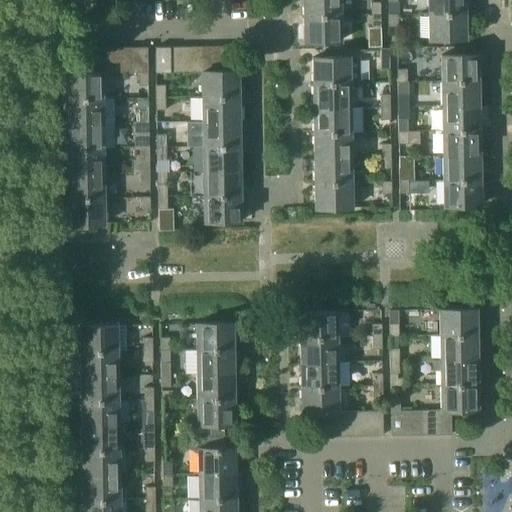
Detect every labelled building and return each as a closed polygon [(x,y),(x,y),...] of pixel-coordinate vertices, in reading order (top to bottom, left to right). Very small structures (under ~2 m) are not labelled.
[(303,0),(304,16),(340,15),(340,0),(303,0)] [(428,0),(428,13),(465,13),(464,0),(428,0)] [(371,1),(371,15),(380,15),(380,1),(371,1)] [(389,14),(389,26),(398,26),(398,13),(389,14)] [(465,13),(428,13),(429,39),(466,38),(465,13)] [(340,15),(304,16),(304,41),(341,41),(340,15)] [(380,15),(371,15),(372,26),(381,26),(380,15)] [(206,46),(207,70),(219,70),(218,45),(206,46)] [(219,70),(231,70),(230,45),(218,45),(219,70)] [(147,46),(133,47),(133,72),(138,72),(148,72),(147,46)] [(156,72),(170,72),(170,46),(155,47),(156,72)] [(170,72),(183,72),(182,46),(170,46),(170,72)] [(183,72),(195,71),(194,46),(182,46),(183,72)] [(195,71),(201,71),(207,70),(206,46),(194,46),(195,71)] [(84,48),(84,73),(97,72),(96,47),(84,48)] [(108,47),(96,47),(97,72),(102,72),(102,73),(109,73),(108,47)] [(120,47),(108,47),(109,73),(121,72),(120,47)] [(133,47),(120,47),(121,72),(133,72),(133,47)] [(441,55),(441,80),(478,80),(478,54),(441,55)] [(312,57),(313,83),(350,82),(360,82),(359,56),(312,57)] [(380,56),(380,69),(390,69),(390,56),(380,56)] [(398,68),(398,81),(407,81),(407,68),(398,68)] [(201,71),(202,96),(238,95),(238,70),(231,70),(219,70),(207,70),(201,71)] [(65,73),(65,98),(102,98),(102,73),(102,72),(97,72),(84,73),(65,73)] [(148,85),(148,72),(138,72),(139,85),(148,85)] [(441,80),(442,105),(479,105),(478,80),(441,80)] [(407,81),(398,81),(398,94),(407,93),(407,81)] [(313,83),(313,107),(350,107),(350,82),(313,83)] [(156,85),(156,97),(165,97),(165,84),(156,85)] [(381,94),(381,106),(390,106),(390,94),(381,94)] [(202,96),(202,121),(239,120),(238,95),(202,96)] [(165,97),(156,97),(156,109),(166,109),(165,97)] [(65,98),(66,123),(103,123),(102,98),(65,98)] [(442,105),(442,130),(479,130),(479,105),(442,105)] [(390,106),(381,106),(381,119),(391,118),(390,106)] [(313,107),(314,132),(350,132),(350,107),(313,107)] [(139,110),(139,122),(149,122),(148,109),(139,110)] [(399,118),(399,131),(408,131),(408,118),(399,118)] [(202,121),(203,146),(239,145),(239,120),(202,121)] [(139,122),(133,122),(133,147),(149,147),(149,134),(149,122),(139,122)] [(66,123),(66,148),(103,148),(103,123),(66,123)] [(442,130),(443,155),(479,154),(479,130),(442,130)] [(408,131),(399,131),(399,143),(408,143),(408,131)] [(314,132),(314,157),(351,156),(350,132),(314,132)] [(157,134),(157,147),(166,147),(166,134),(157,134)] [(381,143),(382,156),(391,156),(391,143),(381,143)] [(203,146),(203,171),(240,170),(239,145),(203,146)] [(149,147),(133,147),(134,172),(140,172),(149,172),(149,147)] [(166,147),(157,147),(157,159),(167,159),(166,147)] [(66,148),(67,173),(104,173),(103,148),(66,148)] [(443,155),(443,180),(480,179),(479,154),(443,155)] [(314,157),(315,182),(351,181),(351,156),(314,157)] [(391,156),(382,156),(382,168),(392,168),(391,156)] [(399,168),(400,181),(409,181),(409,168),(399,168)] [(203,171),(203,196),(240,195),(240,170),(203,171)] [(149,172),(140,172),(140,183),(150,183),(149,172)] [(67,173),(67,198),(104,198),(104,173),(67,173)] [(480,179),(443,180),(444,205),(480,205),(480,179)] [(414,180),(409,181),(409,187),(409,192),(429,192),(429,180),(414,180)] [(351,181),(315,182),(315,208),(352,207),(351,181)] [(392,181),(382,181),(383,193),(392,193),(392,181)] [(409,181),(400,181),(400,192),(409,192),(409,187),(409,181)] [(158,183),(158,197),(167,196),(167,183),(158,183)] [(240,195),(203,196),(204,221),(241,220),(240,195)] [(150,209),(150,196),(141,196),(141,209),(150,209)] [(167,196),(158,197),(158,208),(167,208),(167,196)] [(104,198),(67,198),(68,223),(104,223),(104,198)] [(439,309),(439,335),(476,334),(476,308),(439,309)] [(299,311),(300,337),(337,336),(336,311),(299,311)] [(196,323),(196,349),(233,348),(232,322),(196,323)] [(399,335),(398,322),(389,323),(389,335),(399,335)] [(372,323),(372,336),(381,335),(381,323),(372,323)] [(80,325),(80,350),(117,350),(117,324),(80,325)] [(439,335),(440,359),(477,359),(476,334),(439,335)] [(381,335),(372,336),(372,348),(381,348),(381,335)] [(300,337),(300,362),(337,361),(337,336),(300,337)] [(143,337),(143,349),(152,349),(152,337),(143,337)] [(169,337),(160,337),(161,349),(170,349),(169,337)] [(390,348),(390,360),(399,360),(399,347),(390,348)] [(196,349),(197,374),(233,373),(233,348),(196,349)] [(152,349),(143,349),(143,362),(153,362),(152,349)] [(80,350),(81,375),(117,375),(117,350),(80,350)] [(440,359),(432,360),(432,370),(440,369),(440,384),(477,384),(477,359),(440,359)] [(399,360),(390,360),(390,373),(399,372),(399,360)] [(161,362),(161,374),(170,374),(170,361),(161,362)] [(300,362),(301,387),(338,386),(337,361),(300,362)] [(197,374),(197,398),(234,398),(233,373),(197,374)] [(373,373),(373,385),(382,385),(382,373),(373,373)] [(170,374),(161,374),(161,386),(170,386),(170,374)] [(81,375),(81,400),(118,400),(117,375),(81,375)] [(440,384),(441,409),(441,410),(451,410),(478,409),(477,384),(440,384)] [(382,385),(373,385),(373,397),(382,397),(382,385)] [(144,387),(144,399),(153,399),(153,386),(144,387)] [(322,412),(334,411),(338,411),(338,386),(301,387),(301,412),(322,412)] [(390,397),(391,410),(400,410),(400,397),(390,397)] [(234,398),(197,398),(197,424),(234,423),(234,398)] [(153,399),(144,399),(144,411),(153,411),(153,399)] [(81,400),(82,425),(118,425),(118,400),(81,400)] [(427,409),(415,410),(415,434),(427,434),(427,409)] [(439,409),(427,409),(427,434),(439,434),(439,409)] [(441,409),(439,409),(439,434),(451,434),(451,410),(441,410),(441,409)] [(370,410),(358,411),(358,435),(370,435),(370,410)] [(382,410),(370,410),(370,435),(383,435),(382,410)] [(400,410),(391,410),(391,435),(404,434),(403,410),(400,410)] [(415,410),(403,410),(404,434),(415,434),(415,410)] [(171,411),(161,411),(162,425),(171,424),(171,411)] [(334,411),(322,412),(322,436),(335,436),(334,411)] [(338,411),(334,411),(335,436),(347,435),(346,411),(338,411)] [(358,411),(346,411),(347,435),(358,435),(358,411)] [(224,424),(211,424),(211,435),(224,435),(224,424)] [(82,425),(82,450),(119,449),(118,425),(82,425)] [(145,436),(145,449),(154,449),(154,436),(145,436)] [(198,448),(198,473),(235,472),(235,447),(198,448)] [(82,450),(82,475),(119,474),(119,449),(82,450)] [(154,449),(145,449),(145,461),(154,460),(154,449)] [(162,460),(163,474),(172,473),(171,460),(162,460)] [(198,473),(199,498),(235,497),(235,472),(198,473)] [(172,473),(163,474),(163,486),(172,486),(172,473)] [(82,475),(83,500),(119,499),(119,474),(82,475)] [(145,486),(146,499),(155,499),(154,486),(145,486)] [(199,498),(199,511),(235,511),(235,497),(199,498)] [(83,500),(83,511),(119,511),(119,499),(83,500)] [(155,499),(146,499),(146,511),(155,511),(155,499)]
